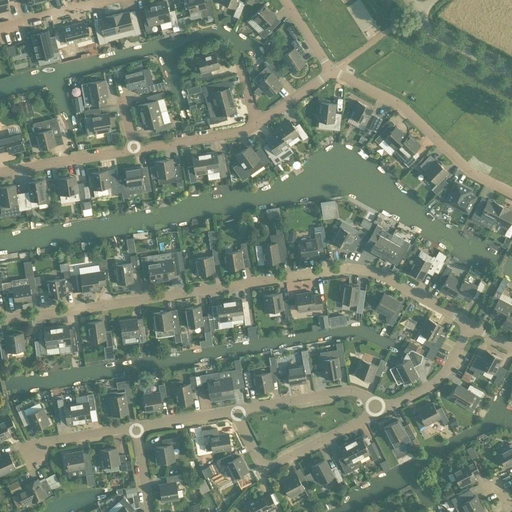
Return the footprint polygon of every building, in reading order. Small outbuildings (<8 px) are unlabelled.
[(0,0),(0,11),(10,9),(8,1),(12,0),(0,0)] [(213,14),(209,0),(204,0),(203,0),(186,0),(190,13),(206,8),(208,15),(213,14)] [(238,0),(237,0),(219,0),(219,2),(236,9),(233,15),(238,18),(244,3),(238,0)] [(155,4),(160,22),(170,19),(172,27),(178,25),(174,10),(169,11),(167,1),(155,4)] [(150,25),(160,22),(155,4),(143,7),(147,22),(143,23),(145,31),(151,30),(150,25)] [(270,22),(276,17),(264,5),(252,17),(264,28),(259,34),(263,38),(274,27),(270,22)] [(122,13),(113,15),(118,32),(133,28),(135,35),(140,33),(136,18),(131,20),(129,12),(122,14),(122,13)] [(95,29),(100,44),(105,43),(103,36),(118,32),(113,15),(105,17),(106,18),(99,20),(101,28),(95,29)] [(91,38),(87,24),(85,25),(84,22),(63,27),(67,44),(91,38)] [(294,40),(291,42),(295,48),(282,56),(292,72),(304,64),(299,56),(305,52),(302,48),(296,39),(300,36),(292,25),(287,29),(294,40)] [(49,31),(31,35),(37,61),(46,59),(47,62),(60,59),(54,36),(50,37),(49,31)] [(201,72),(201,73),(194,75),(196,81),(212,76),(210,70),(219,67),(215,53),(197,58),(201,72)] [(276,79),(281,75),(271,63),(266,67),(271,72),(258,84),(269,97),(277,89),(276,88),(280,83),(276,79)] [(142,71),(142,70),(124,75),(127,89),(141,85),(143,92),(154,90),(149,69),(142,71)] [(104,80),(88,83),(81,84),(85,106),(107,103),(106,97),(107,96),(104,80)] [(218,83),(202,87),(202,88),(204,94),(209,93),(211,92),(214,104),(232,99),(229,87),(226,88),(220,90),(218,83)] [(138,105),(141,117),(160,112),(156,100),(163,98),(161,92),(147,96),(148,102),(138,105)] [(225,114),(235,111),(232,99),(214,104),(217,116),(207,119),(208,124),(227,119),(225,114)] [(357,101),(350,116),(366,124),(362,130),(368,133),(375,119),(376,116),(370,113),(371,111),(366,108),(367,106),(357,101)] [(339,130),(341,118),(333,118),(335,104),(321,102),(318,121),(334,123),(333,130),(339,130)] [(27,116),(35,114),(32,103),(24,105),(27,116)] [(108,113),(100,115),(99,108),(84,110),(85,116),(91,115),(95,133),(111,130),(108,113)] [(144,129),(154,126),(156,132),(171,128),(169,122),(163,124),(160,112),(141,117),(144,129)] [(56,120),(56,118),(33,124),(35,133),(39,149),(50,147),(49,144),(62,141),(56,120)] [(289,120),(276,129),(288,146),(288,145),(286,143),(299,134),(303,139),(308,136),(299,124),(294,127),(289,120)] [(397,147),(406,137),(395,127),(390,132),(385,128),(374,140),(379,143),(383,139),(395,149),(397,147)] [(275,164),(281,160),(280,158),(281,150),(288,146),(276,129),(278,132),(266,140),(268,143),(263,147),(275,164)] [(0,151),(1,151),(8,150),(8,153),(25,149),(21,133),(0,137),(0,151)] [(420,145),(408,134),(406,137),(397,147),(408,157),(403,162),(408,166),(418,155),(414,151),(420,145)] [(364,144),(366,139),(361,136),(358,142),(364,144)] [(245,169),(260,159),(264,165),(269,161),(260,148),(254,152),(250,148),(246,151),(244,149),(235,156),(245,169)] [(225,172),(223,161),(218,162),(216,151),(204,153),(207,172),(219,170),(220,177),(226,176),(225,172)] [(193,166),(188,167),(191,182),(196,181),(195,174),(207,172),(204,153),(192,155),(193,166)] [(177,187),(183,186),(182,181),(179,165),(173,166),(171,159),(155,161),(157,178),(159,185),(176,182),(177,187)] [(424,172),(437,185),(432,190),(436,194),(442,188),(447,183),(442,178),(446,174),(442,170),(443,168),(436,160),(424,172)] [(150,189),(148,175),(142,176),(141,167),(124,170),(125,175),(119,176),(120,184),(126,183),(127,186),(143,183),(145,190),(150,189)] [(119,176),(115,177),(114,172),(101,174),(101,171),(90,173),(93,190),(111,187),(112,194),(118,193),(116,184),(120,184),(119,176)] [(75,176),(58,178),(61,195),(78,192),(80,199),(85,198),(83,182),(76,184),(75,176)] [(30,196),(23,198),(25,209),(31,208),(30,201),(37,200),(38,204),(48,203),(47,193),(44,194),(42,180),(28,183),(30,196)] [(456,183),(446,201),(468,212),(475,197),(470,195),(472,191),(456,183)] [(23,198),(16,199),(14,185),(0,187),(0,190),(2,201),(0,201),(0,206),(1,210),(11,209),(10,205),(18,203),(19,210),(25,209),(23,198)] [(442,188),(436,194),(442,197),(445,191),(442,188)] [(484,217),(493,222),(502,205),(494,202),(493,203),(487,200),(486,202),(481,199),(471,218),(477,221),(478,218),(484,217)] [(83,210),(90,208),(89,201),(82,202),(83,210)] [(322,218),(330,217),(327,202),(320,203),(322,218)] [(511,232),(511,221),(511,219),(511,212),(509,210),(509,209),(502,205),(493,222),(507,228),(504,235),(509,237),(511,232)] [(267,219),(280,217),(278,208),(266,210),(267,219)] [(361,214),(358,221),(372,226),(375,218),(361,214)] [(380,256),(390,239),(392,235),(381,229),(382,227),(377,225),(365,245),(371,248),(369,250),(380,256)] [(359,240),(361,241),(364,236),(362,235),(364,232),(359,229),(355,235),(354,235),(339,227),(331,241),(346,249),(350,242),(356,246),(359,240)] [(214,229),(209,230),(211,246),(217,245),(214,229)] [(317,248),(322,247),(320,231),(314,232),(315,239),(299,241),(301,258),(318,255),(317,248)] [(265,263),(279,261),(277,251),(285,250),(282,235),(277,235),(278,242),(262,245),(265,263)] [(127,246),(134,245),(133,238),(126,239),(127,246)] [(391,262),(396,265),(401,256),(405,258),(412,244),(404,240),(400,245),(390,239),(380,256),(391,262)] [(226,269),(243,267),(241,259),(248,258),(246,242),(240,243),(241,250),(223,253),(226,269)] [(212,256),(205,257),(195,258),(197,275),(214,272),(213,264),(220,263),(217,248),(211,249),(212,256)] [(174,259),(160,261),(163,280),(176,278),(175,268),(180,267),(178,251),(173,252),(174,259)] [(408,272),(421,279),(426,271),(432,274),(440,260),(435,257),(433,256),(433,257),(421,251),(418,255),(408,272)] [(130,268),(137,267),(136,255),(130,256),(131,263),(115,265),(118,284),(133,282),(130,268)] [(146,256),(141,257),(144,280),(150,279),(150,282),(163,280),(160,261),(148,263),(146,256)] [(106,259),(98,260),(99,270),(107,269),(106,259)] [(446,266),(444,270),(438,280),(443,283),(440,289),(454,297),(455,294),(461,282),(448,275),(452,269),(446,266)] [(64,287),(71,286),(69,270),(63,271),(64,278),(46,281),(49,297),(66,295),(64,287)] [(98,285),(106,284),(104,271),(80,275),(82,291),(99,289),(98,285)] [(14,280),(11,281),(11,282),(13,292),(15,304),(32,301),(30,294),(36,293),(34,277),(28,278),(26,279),(14,280)] [(496,289),(496,290),(497,290),(501,292),(507,281),(505,280),(502,278),(502,279),(498,286),(496,289)] [(461,282),(455,294),(469,301),(477,287),(463,279),(461,282)] [(8,282),(1,283),(3,293),(10,292),(8,282)] [(355,305),(357,305),(356,312),(362,313),(364,296),(357,295),(358,286),(344,284),(341,303),(355,305)] [(511,306),(498,299),(501,292),(497,290),(496,290),(485,309),(491,312),(490,313),(503,321),(511,306)] [(298,311),(322,308),(320,294),(313,296),(312,292),(296,295),(298,311)] [(291,315),(288,300),(281,301),(280,293),(264,295),(266,312),(284,309),(285,316),(291,315)] [(394,309),(398,302),(383,294),(375,308),(390,317),(387,323),(392,325),(399,312),(394,309)] [(241,299),(229,301),(231,320),(244,318),(245,325),(251,324),(248,308),(242,309),(241,299)] [(213,319),(209,320),(210,330),(220,328),(219,321),(231,320),(229,301),(217,302),(218,312),(212,313),(213,319)] [(204,332),(210,331),(210,330),(209,320),(208,315),(201,316),(199,306),(184,308),(187,327),(203,325),(204,332)] [(511,329),(511,310),(510,309),(503,321),(501,324),(511,329)] [(171,310),(153,313),(155,330),(173,327),(174,334),(179,333),(180,333),(177,318),(172,319),(171,310)] [(320,328),(328,327),(326,315),(319,316),(320,328)] [(343,315),(329,317),(331,326),(345,324),(343,315)] [(444,337),(438,334),(443,327),(428,318),(420,333),(416,340),(430,348),(426,356),(432,359),(444,337)] [(140,342),(146,341),(143,326),(138,327),(136,319),(120,321),(122,338),(139,335),(140,342)] [(102,321),(87,323),(90,342),(106,339),(107,346),(113,345),(111,334),(104,335),(102,321)] [(68,325),(56,327),(58,346),(71,345),(72,351),(77,351),(75,335),(69,336),(68,325)] [(248,336),(257,335),(256,326),(247,328),(248,336)] [(39,340),(34,341),(36,355),(41,354),(41,356),(47,355),(46,348),(58,346),(56,327),(44,329),(45,339),(39,340)] [(8,352),(24,350),(22,333),(5,335),(8,352)] [(338,362),(345,361),(343,349),(337,350),(338,357),(322,360),(325,379),(340,376),(338,362)] [(395,366),(400,375),(403,382),(404,383),(417,376),(413,367),(419,364),(422,356),(411,351),(406,354),(409,359),(395,366)] [(469,368),(474,371),(477,365),(478,366),(493,374),(497,376),(493,381),(498,384),(507,370),(498,365),(501,359),(486,351),(483,358),(476,354),(476,355),(469,368)] [(308,358),(302,358),(303,365),(286,368),(289,385),(306,382),(304,374),(310,373),(308,358)] [(361,359),(355,375),(371,381),(374,374),(380,376),(386,361),(380,359),(378,366),(361,359)] [(270,372),(259,374),(253,375),(256,392),(272,389),(271,381),(278,380),(275,364),(269,365),(270,372)] [(249,371),(243,372),(245,387),(252,386),(249,371)] [(200,376),(195,376),(197,386),(201,385),(202,391),(208,390),(210,399),(210,400),(222,398),(219,379),(207,382),(206,375),(200,376)] [(190,389),(197,388),(197,386),(195,376),(189,377),(190,383),(182,385),(182,381),(171,382),(173,392),(175,391),(177,405),(192,403),(190,389)] [(231,377),(219,379),(222,398),(234,396),(231,377)] [(117,392),(106,393),(108,403),(110,402),(112,416),(127,413),(125,400),(132,398),(130,386),(129,379),(123,380),(124,387),(124,390),(117,392)] [(161,401),(167,400),(164,384),(158,385),(159,392),(143,395),(143,397),(145,406),(145,411),(162,409),(161,401)] [(450,398),(466,407),(474,394),(480,397),(483,392),(473,386),(470,392),(466,390),(457,385),(450,398)] [(88,402),(76,404),(79,423),(91,421),(89,410),(95,409),(93,394),(87,395),(88,402)] [(79,423),(76,404),(64,406),(62,399),(57,400),(59,415),(65,414),(67,425),(79,423)] [(436,410),(432,403),(417,410),(419,414),(413,417),(419,428),(425,425),(440,417),(443,424),(448,421),(441,407),(436,410)] [(34,430),(49,423),(42,408),(27,415),(34,430)] [(9,432),(16,429),(10,417),(0,421),(0,440),(11,435),(9,432)] [(408,424),(402,427),(398,420),(383,427),(391,442),(394,449),(409,441),(414,451),(420,447),(408,424)] [(218,435),(217,428),(202,431),(203,438),(209,437),(211,444),(204,445),(205,451),(212,450),(212,452),(231,448),(228,434),(218,435)] [(360,436),(349,442),(358,459),(369,453),(372,460),(378,457),(370,443),(365,446),(360,436)] [(174,461),(171,444),(178,443),(177,437),(162,440),(163,446),(155,447),(158,464),(174,461)] [(349,442),(339,448),(343,457),(338,460),(345,474),(350,471),(347,465),(358,459),(349,442)] [(511,443),(507,446),(506,448),(507,449),(497,454),(504,467),(511,463),(511,443)] [(472,458),(478,456),(473,445),(468,448),(472,458)] [(121,471),(132,469),(130,461),(126,462),(124,454),(118,456),(116,448),(112,448),(100,450),(100,454),(102,467),(120,464),(121,471)] [(86,475),(92,474),(89,458),(83,459),(82,451),(65,454),(68,471),(85,468),(86,475)] [(0,453),(0,474),(15,468),(8,453),(1,456),(0,453)] [(247,471),(240,456),(233,460),(230,454),(216,461),(219,467),(225,464),(232,479),(247,471)] [(320,484),(334,476),(338,482),(343,480),(337,469),(331,472),(325,460),(311,466),(320,484)] [(473,461),(452,472),(460,487),(475,479),(473,476),(479,472),(473,461)] [(212,464),(202,469),(206,477),(216,473),(212,464)] [(182,480),(181,474),(166,477),(167,483),(159,485),(162,501),(178,499),(175,481),(182,480)] [(290,496),(291,498),(302,492),(301,491),(304,489),(307,495),(312,492),(305,478),(300,481),(296,474),(281,482),(289,497),(290,496)] [(24,486),(25,488),(26,489),(17,493),(23,505),(32,500),(33,503),(52,493),(47,482),(40,485),(37,479),(24,486)] [(135,480),(127,482),(129,495),(138,493),(135,480)] [(18,481),(9,485),(11,491),(21,486),(18,481)] [(468,499),(466,494),(464,491),(446,501),(448,505),(453,503),(454,506),(461,503),(465,511),(480,511),(483,510),(476,496),(468,499)] [(265,511),(269,510),(276,506),(270,495),(263,498),(262,495),(247,503),(251,511),(265,511)] [(129,511),(134,509),(123,497),(119,501),(123,506),(116,511),(129,511)]
